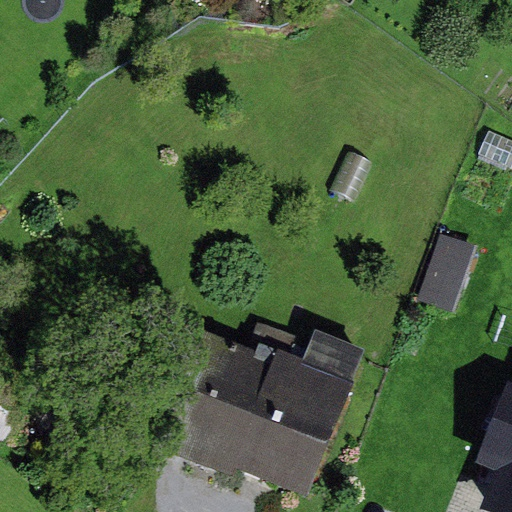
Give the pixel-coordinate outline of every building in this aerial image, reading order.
[(485,248),(450,235),(425,305),(460,318),(485,248)] [(208,337),(170,432),(321,492),(358,397),(262,359),(208,337)] [(265,351),(262,359),(358,397),(374,358),(322,338),(315,355),(303,350),(297,364),(265,351)] [(6,344),(0,353),(0,438),(7,444),(52,374),(6,344)] [(511,511),(511,421),(494,466),(511,473),(511,484),(502,509),(508,511),(511,511)]
